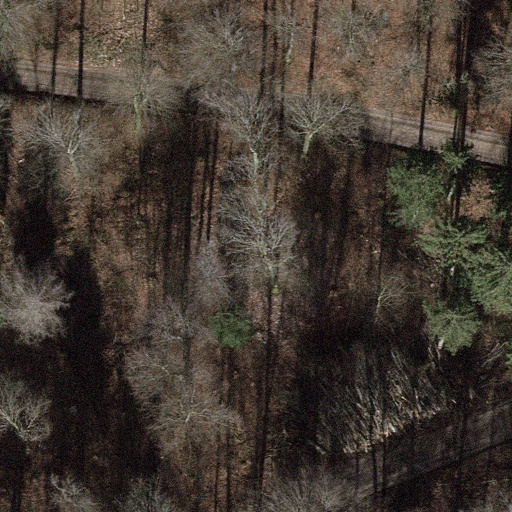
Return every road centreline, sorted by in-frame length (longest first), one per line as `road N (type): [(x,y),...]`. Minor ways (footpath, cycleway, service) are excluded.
road 1 (track): [(511,168),(0,61)]
road 2 (track): [(282,511),(396,451),(511,412)]
